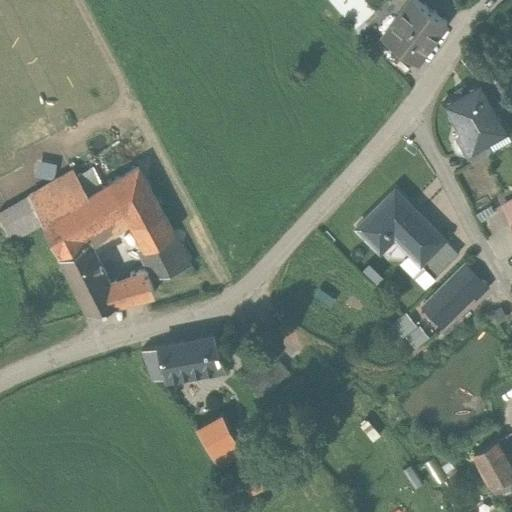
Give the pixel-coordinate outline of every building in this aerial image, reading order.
[(331,0),(356,27),(366,17),(377,8),(368,0),(331,0)] [(448,20),(419,0),(392,0),(403,8),(383,35),(419,60),(448,20)] [(356,27),(372,45),(382,36),(366,17),(356,27)] [(479,82),(480,82),(493,105),(509,96),(484,67),(474,73),(479,82)] [(493,105),(480,82),(479,82),(444,101),(460,131),(455,134),(452,143),(456,150),(465,153),(486,142),(507,130),(493,105)] [(493,153),(486,142),(465,153),(472,164),(493,153)] [(76,170),(91,196),(107,186),(92,161),(76,170)] [(127,212),(154,195),(139,168),(107,186),(91,196),(44,222),(45,224),(62,257),(91,243),(93,234),(127,212)] [(91,196),(76,170),(31,196),(44,222),(91,196)] [(446,239),(395,188),(356,227),(380,251),(400,231),(417,248),(412,253),(421,263),(446,239)] [(127,212),(139,235),(148,251),(147,251),(148,253),(149,253),(149,271),(150,275),(164,274),(192,266),(154,195),(127,212)] [(0,220),(13,243),(45,224),(44,222),(31,196),(0,213),(0,220)] [(511,226),(511,225),(511,197),(499,205),(511,226)] [(93,234),(91,243),(98,258),(139,235),(127,212),(93,234)] [(460,253),(446,239),(421,263),(435,277),(460,253)] [(123,301),(116,283),(110,283),(98,258),(91,243),(62,257),(88,310),(123,301)] [(424,289),(435,277),(421,263),(412,253),(400,265),(424,289)] [(465,264),(451,278),(472,298),(474,301),(488,287),(465,264)] [(116,283),(123,301),(156,292),(150,275),(149,271),(131,276),(116,283)] [(472,298),(451,278),(419,310),(440,331),(472,298)] [(399,338),(413,328),(404,314),(389,324),(399,338)] [(403,339),(413,351),(427,339),(417,327),(403,339)] [(214,337),(158,348),(166,376),(225,366),(214,337)] [(153,378),(166,376),(158,348),(142,350),(153,378)] [(225,415),(199,429),(212,451),(219,465),(243,452),(225,415)] [(511,475),(511,468),(496,441),(473,453),(492,487),(511,475)] [(253,470),(241,477),(250,494),(262,487),(253,470)]
